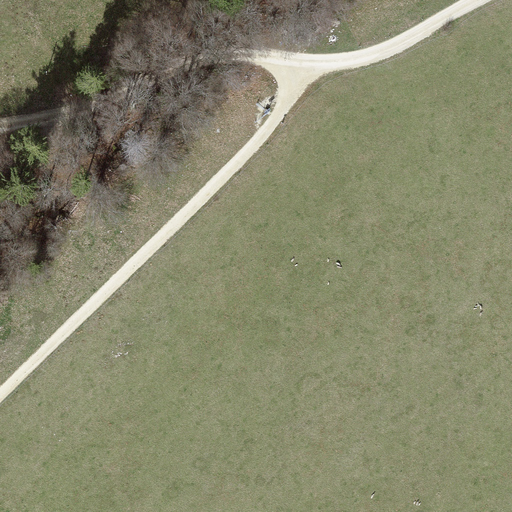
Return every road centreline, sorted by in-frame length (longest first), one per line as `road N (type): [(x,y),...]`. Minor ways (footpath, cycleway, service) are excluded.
road 1 (track): [(300,68),(247,151),(0,393)]
road 2 (track): [(0,126),(300,68)]
road 3 (track): [(468,0),(382,50),(300,68)]
